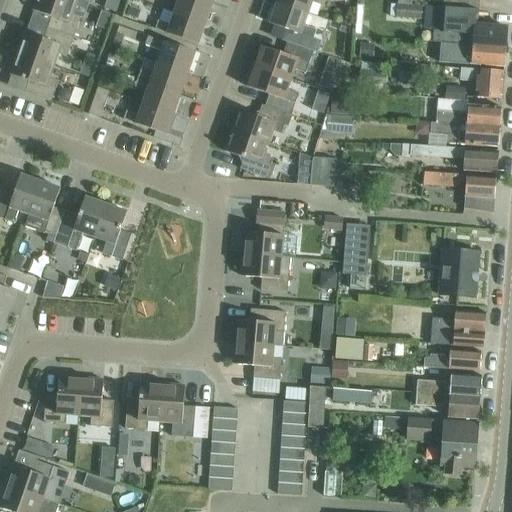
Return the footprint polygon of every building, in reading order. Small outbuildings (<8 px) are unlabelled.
[(51,17),(47,28),(73,38),(80,17),(72,14),(76,2),(69,0),(36,0),(33,11),(51,17)] [(174,0),(178,1),(174,13),(205,24),(212,4),(201,0),(174,0)] [(278,0),(277,3),(308,14),(312,0),(278,0)] [(443,0),(443,8),(475,10),(479,11),(479,0),(443,0)] [(281,41),(286,43),(313,52),(317,53),(321,41),(313,39),(316,30),(304,26),(308,14),(277,3),(270,24),(285,29),(281,41)] [(396,17),(421,19),(422,6),(397,5),(396,17)] [(443,8),(431,7),(429,30),(434,31),(433,42),(442,43),(506,47),(507,28),(474,25),(473,34),(453,32),(454,20),(474,22),(475,10),(443,8)] [(129,8),(125,16),(137,21),(140,12),(129,8)] [(205,24),(174,13),(170,25),(157,21),(154,29),(167,34),(198,45),(205,24)] [(25,33),(18,54),(54,67),(58,55),(66,58),(73,38),(47,28),(43,39),(25,33)] [(117,34),(112,47),(120,49),(125,36),(117,34)] [(145,45),(161,51),(157,63),(188,74),(195,53),(164,42),(147,37),(145,45)] [(262,47),(255,67),(291,80),(295,70),(305,74),(313,52),(286,43),(283,54),(262,47)] [(506,47),(442,43),(441,55),(465,56),(466,52),(472,52),(471,65),(504,67),(506,47)] [(361,44),(360,59),(374,60),(375,45),(361,44)] [(54,67),(18,54),(10,75),(29,81),(25,93),(51,102),(58,81),(50,78),(54,67)] [(87,54),(80,74),(90,78),(97,58),(87,54)] [(331,58),(327,71),(337,74),(341,62),(331,58)] [(140,70),(137,79),(181,94),(188,74),(157,63),(153,75),(140,70)] [(269,95),(265,106),(291,115),(299,94),(288,90),(291,80),(255,67),(248,88),(269,95)] [(461,69),(460,81),(477,82),(475,98),(501,100),(504,72),(461,69)] [(360,70),(359,84),(386,86),(387,71),(360,70)] [(80,77),(74,92),(84,96),(90,81),(80,77)] [(147,92),(142,104),(174,114),(181,94),(137,79),(134,87),(147,92)] [(446,87),(446,100),(464,101),(465,88),(446,87)] [(88,115),(100,119),(109,92),(98,88),(88,115)] [(72,93),(68,105),(77,108),(81,97),(72,93)] [(332,94),(331,114),(359,115),(360,95),(332,94)] [(469,103),(439,101),(437,123),(500,128),(501,108),(469,105),(469,103)] [(174,114),(142,104),(138,115),(126,111),(123,120),(135,124),(167,135),(174,114)] [(240,111),(233,131),(269,144),(273,132),(281,135),(284,127),(288,128),(292,116),(291,115),(265,106),(262,105),(257,117),(240,111)] [(329,142),(329,133),(352,135),(353,119),(325,117),(318,141),(329,142)] [(416,123),(415,137),(429,137),(430,124),(416,123)] [(500,128),(437,123),(431,123),(430,134),(449,135),(448,144),(498,148),(500,128)] [(269,144),(233,131),(225,153),(243,159),(240,170),(270,180),(274,169),(270,168),(273,159),(265,156),(269,144)] [(391,145),(390,151),(396,157),(411,158),(411,157),(466,161),(465,172),(496,174),(498,151),(403,145),(403,146),(391,145)] [(299,154),(297,185),(310,186),(311,170),(311,164),(313,158),(299,154)] [(313,158),(311,164),(311,170),(310,186),(334,188),(336,160),(313,158)] [(495,200),(496,178),(425,173),(424,186),(457,188),(461,182),(467,183),(464,209),(493,214),(495,201),(495,200)] [(18,211),(28,215),(29,215),(40,182),(20,175),(14,194),(3,190),(0,198),(0,218),(14,223),(18,211)] [(24,227),(55,238),(64,211),(53,207),(60,189),(40,182),(29,215),(28,215),(24,227)] [(82,234),(94,238),(106,205),(85,198),(78,216),(64,211),(55,238),(53,244),(76,252),(82,234)] [(245,233),(243,255),(281,258),(281,257),(285,214),(286,203),(262,201),(261,212),(257,211),(256,224),(268,225),(267,234),(245,233)] [(106,205),(94,238),(106,242),(102,254),(122,261),(131,235),(120,231),(127,213),(106,205)] [(345,243),(343,275),(367,277),(369,245),(345,243)] [(439,296),(475,299),(476,284),(478,284),(479,272),(477,272),(479,253),(443,250),(439,296)] [(243,255),(242,277),(262,278),(261,290),(288,293),(289,271),(290,259),(291,258),(281,257),(281,258),(243,255)] [(321,273),(319,290),(335,291),(337,274),(321,273)] [(0,308),(9,312),(16,292),(3,288),(7,277),(0,274),(0,308)] [(109,275),(104,286),(115,291),(116,291),(121,280),(119,279),(109,275)] [(0,331),(3,332),(9,312),(0,308),(0,331)] [(238,321),(236,343),(274,346),(283,347),(284,334),(286,313),(259,310),(258,322),(238,321)] [(432,344),(483,348),(486,313),(456,311),(456,322),(434,320),(432,344)] [(290,352),(309,353),(310,340),(291,339),(290,352)] [(335,362),(361,364),(363,341),(337,339),(335,362)] [(274,346),(236,343),(234,365),(254,367),(253,379),(280,381),(282,359),(273,358),(274,346)] [(424,368),(480,372),(481,352),(450,350),(450,361),(446,361),(447,357),(430,355),(430,359),(424,359),(424,368)] [(418,382),(417,394),(480,398),(481,376),(451,374),(450,390),(446,389),(446,384),(418,382)] [(66,416),(78,417),(81,379),(59,377),(57,397),(45,396),(43,423),(65,425),(66,416)] [(81,379),(78,417),(91,417),(90,427),(112,428),(114,401),(102,401),(103,380),(81,379)] [(280,381),(253,379),(252,392),(278,394),(280,381)] [(147,422),(160,423),(163,385),(140,383),(139,403),(127,403),(125,429),(146,431),(147,422)] [(163,385),(160,423),(172,424),(171,437),(193,438),(199,443),(206,443),(209,408),(195,408),(183,407),(185,386),(163,385)] [(330,406),(331,389),(311,387),(308,428),(324,429),(325,406),(330,406)] [(333,401),(371,403),(372,391),(333,389),(333,401)] [(376,391),(374,408),(411,411),(412,394),(376,391)] [(480,398),(417,394),(416,406),(444,408),(444,403),(449,403),(448,418),(478,420),(480,398)] [(307,415),(308,403),(284,402),(283,413),(307,415)] [(237,421),(238,409),(214,408),(213,419),(237,421)] [(307,415),(283,413),(282,425),(306,426),(307,415)] [(236,432),(237,421),(213,419),(212,431),(236,432)] [(475,468),(478,424),(410,419),(408,439),(427,441),(428,440),(444,441),(442,465),(446,465),(445,474),(460,475),(461,467),(475,468)] [(306,426),(282,425),(281,437),(305,438),(306,426)] [(235,444),(236,432),(212,431),(211,443),(235,444)] [(281,448),(305,450),(305,438),(281,437),(281,448)] [(234,456),(235,444),(211,443),(211,455),(234,456)] [(304,462),(305,450),(281,448),(280,460),(304,462)] [(234,468),(234,456),(211,455),(210,466),(234,468)] [(304,462),(280,460),(279,472),(303,474),(304,462)] [(14,466),(7,487),(43,500),(47,488),(56,491),(63,470),(37,462),(33,473),(14,466)] [(233,480),(234,468),(210,466),(209,478),(233,480)] [(302,485),(303,474),(279,472),(278,484),(302,485)] [(233,480),(209,478),(208,490),(232,492),(233,480)] [(278,484),(277,495),(301,497),(302,485),(278,484)] [(7,487),(0,507),(0,508),(10,511),(56,511),(59,505),(43,500),(7,487)]
